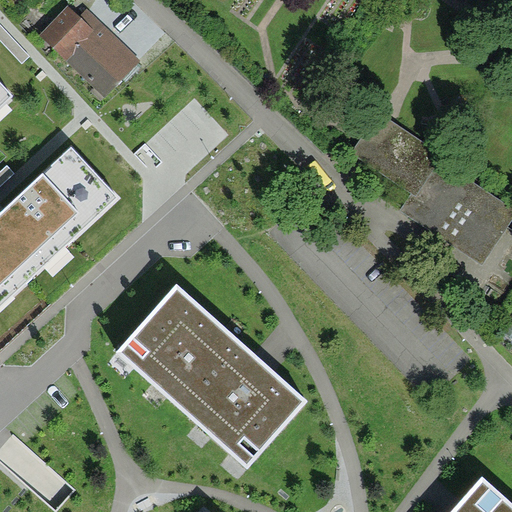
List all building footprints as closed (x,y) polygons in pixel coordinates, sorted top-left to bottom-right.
[(86,19),(72,7),(44,34),(103,95),(143,55),(97,8),(86,19)] [(0,77),(0,120),(22,101),(0,77)] [(386,112),(355,155),(361,159),(415,197),(443,157),(446,153),(391,115),(386,112)] [(68,151),(0,214),(0,314),(118,205),(68,151)] [(484,263),(511,222),(511,204),(443,157),(415,197),(407,209),(484,263)] [(0,172),(0,197),(19,176),(6,165),(0,172)] [(121,355),(250,471),(309,405),(274,373),(180,289),(121,355)] [(511,511),(511,503),(485,480),(462,506),(456,511),(511,511)]
